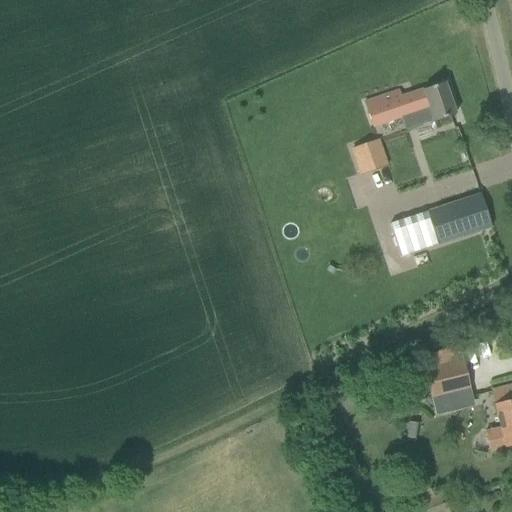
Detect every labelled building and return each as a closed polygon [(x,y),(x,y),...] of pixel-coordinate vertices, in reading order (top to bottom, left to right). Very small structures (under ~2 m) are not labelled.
[(365,104),(373,127),(429,108),(434,123),(456,115),(445,83),(401,98),(399,93),(365,104)] [(351,151),(360,176),(387,167),(378,141),(351,151)] [(471,153),(459,159),(463,168),(475,163),(471,153)] [(427,214),(438,246),(492,227),(481,195),(479,196),(479,197),(430,214),(429,213),(427,214)] [(431,399),(435,418),(474,408),(469,389),(462,362),(459,346),(420,357),(424,372),(431,399)] [(484,432),(489,453),(511,447),(511,387),(492,392),(494,404),(493,404),(499,429),(484,432)] [(414,482),(400,489),(410,511),(412,510),(412,511),(413,511),(429,505),(428,502),(432,500),(422,479),(414,482)]
